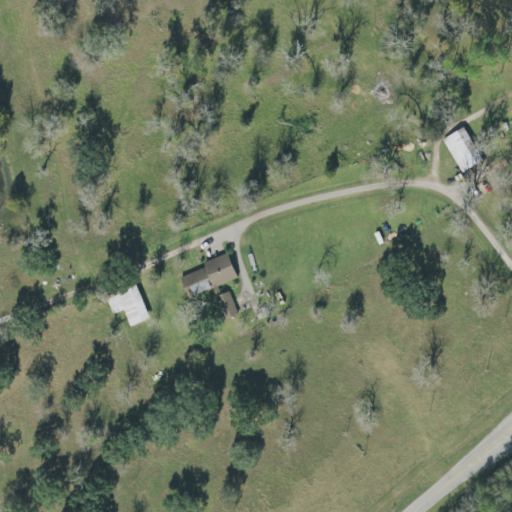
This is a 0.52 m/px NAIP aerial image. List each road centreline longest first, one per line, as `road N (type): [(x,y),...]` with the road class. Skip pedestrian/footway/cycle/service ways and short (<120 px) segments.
road 1 (residential): [(511,254),(476,210),(440,188),(338,195),(272,209),(0,319)]
road 2 (tertiary): [(412,511),(511,430)]
